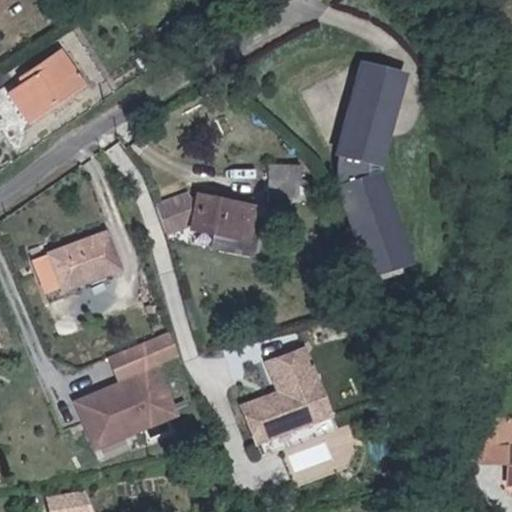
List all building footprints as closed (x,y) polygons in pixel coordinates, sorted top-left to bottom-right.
[(79,84),(59,53),(24,75),(29,82),(9,95),(25,120),(79,84)] [(370,158),(390,71),(356,63),(336,153),(335,163),(335,174),(340,190),(369,269),(401,258),(373,180),(370,168),(369,163),(370,158)] [(296,193),(296,171),(303,171),(304,156),(271,155),(271,192),(271,193),(296,193)] [(261,211),(263,202),(213,192),(212,195),(203,193),(201,190),(171,201),(177,218),(180,227),(202,219),(207,220),(228,224),(225,242),(265,249),(272,213),(261,211)] [(225,242),(228,224),(207,220),(204,237),(225,242)] [(64,290),(120,268),(107,232),(49,253),(64,290)] [(370,326),(367,312),(328,322),(331,335),(370,326)] [(326,414),(300,348),(264,362),(276,392),(239,406),(253,442),(326,414)] [(155,369),(79,400),(97,442),(173,411),(155,369)] [(511,511),(511,468),(487,481),(502,511),(511,511)] [(90,511),(89,489),(47,492),(48,511),(90,511)]
